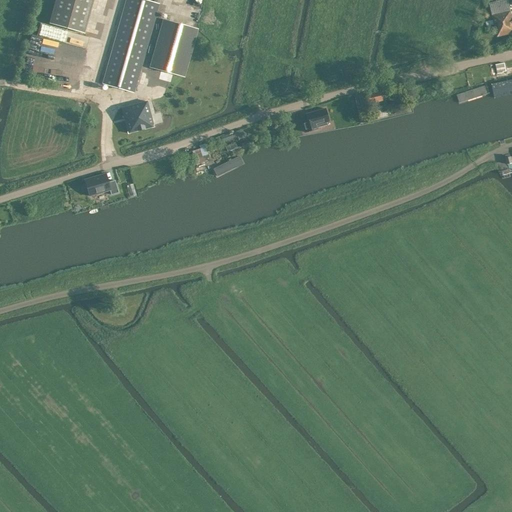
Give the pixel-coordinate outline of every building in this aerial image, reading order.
[(91,0),(53,0),(48,19),(83,29),(91,0)] [(124,0),(102,79),(132,88),(157,0),(124,0)] [(511,28),(511,15),(508,0),(502,0),(490,3),(497,32),(511,28)] [(196,24),(164,15),(150,63),(182,72),(196,24)] [(37,46),(46,46),(46,34),(36,34),(37,46)] [(35,50),(34,64),(49,65),(49,51),(35,50)] [(502,67),(505,66),(503,58),(495,60),(497,69),(502,68),(502,67)] [(143,66),(140,78),(145,79),(152,80),(153,74),(159,76),(161,71),(143,66)] [(511,74),(506,76),(488,80),(490,89),(511,84),(511,74)] [(375,102),(385,100),(382,86),(366,90),(371,113),(377,112),(375,104),(375,102)] [(169,94),(151,98),(153,104),(170,100),(169,94)] [(145,100),(121,106),(126,127),(150,121),(145,100)] [(308,114),(302,116),(305,126),(318,123),(318,122),(327,119),(326,116),(329,115),(325,103),(306,108),(308,114)] [(357,106),(360,118),(367,117),(364,105),(357,106)] [(241,124),(234,126),(236,132),(238,135),(244,133),(241,124)] [(234,126),(220,132),(221,137),(236,132),(234,126)] [(246,136),(240,138),(243,146),(248,143),(246,136)] [(253,143),(216,162),(221,171),(257,152),(253,143)] [(199,144),(198,144),(191,146),(196,162),(204,159),(199,144)] [(109,185),(110,187),(110,190),(118,188),(114,176),(108,178),(105,169),(84,175),(89,191),(109,185)]
